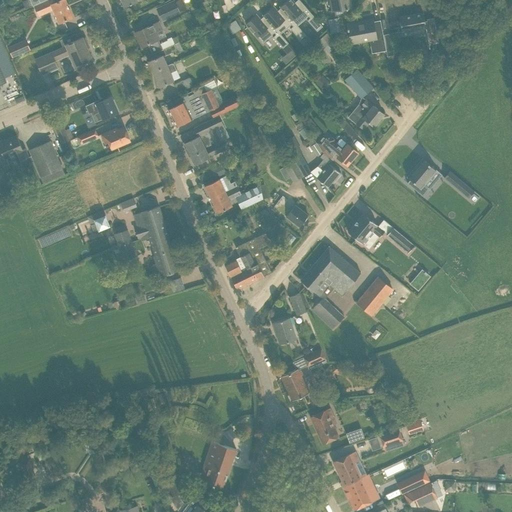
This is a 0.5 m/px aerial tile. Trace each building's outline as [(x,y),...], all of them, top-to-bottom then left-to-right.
[(72,17),(64,0),(60,0),(57,2),(56,0),(45,0),(34,5),(35,8),(34,8),(38,16),(53,10),(59,23),(63,21),(72,17)] [(173,0),(156,8),(163,21),(180,13),(174,0),(173,0)] [(290,0),(287,0),(279,7),(281,8),(297,26),(306,18),(307,17),(309,19),(307,20),(317,31),(322,26),(299,0),(297,0),(293,3),(290,0)] [(331,0),(334,11),(345,9),(346,10),(347,9),(347,8),(351,8),(349,0),(331,0)] [(272,7),(262,15),(263,16),(279,35),(280,34),(289,26),(291,24),(293,26),(290,29),(299,40),(305,35),(297,26),(281,8),(276,12),(272,7)] [(400,27),(402,33),(426,29),(425,23),(423,13),(399,17),(400,27)] [(255,15),(245,23),(262,43),(272,35),(272,34),(274,33),(275,35),(273,37),(282,48),(288,43),(280,34),(279,35),(263,16),(259,20),(255,15)] [(330,34),(340,32),(338,18),(328,20),(330,34)] [(233,33),(242,28),(236,19),(228,24),(233,33)] [(348,28),(347,28),(347,31),(348,31),(351,43),(372,39),(374,53),(386,51),(385,51),(380,20),(373,22),(372,20),(347,25),(348,28)] [(145,28),(135,32),(142,46),(147,44),(152,54),(160,51),(162,50),(174,46),(175,48),(180,45),(179,42),(174,44),(173,43),(172,40),(160,44),(158,39),(155,33),(164,28),(161,21),(145,28)] [(328,45),(333,41),(327,33),(318,40),(329,52),(332,50),(328,45)] [(390,34),(383,35),(385,51),(386,51),(393,50),(390,34)] [(66,47),(69,54),(75,68),(92,61),(82,37),(65,44),(66,47)] [(225,37),(219,39),(222,49),(228,47),(225,37)] [(29,51),(25,39),(13,44),(14,46),(8,49),(12,59),(29,51)] [(174,46),(162,50),(165,55),(175,51),(176,53),(183,50),(180,45),(175,48),(174,46)] [(58,68),(55,60),(69,54),(66,47),(35,60),(37,66),(41,75),(58,68)] [(232,69),(223,53),(213,58),(222,74),(232,69)] [(148,61),(153,72),(167,66),(167,65),(166,65),(162,55),(148,61)] [(167,66),(153,72),(159,87),(173,81),(172,80),(179,78),(172,63),(167,65),(167,66)] [(357,69),(345,80),(360,99),(373,88),(357,69)] [(175,84),(178,92),(192,86),(189,77),(175,84)] [(233,80),(226,77),(223,83),(230,86),(233,80)] [(218,104),(210,89),(217,86),(214,80),(203,85),(203,86),(166,104),(176,127),(219,106),(218,104)] [(98,100),(85,106),(88,114),(92,112),(96,122),(103,119),(118,112),(111,97),(99,102),(98,100)] [(222,114),(239,107),(234,97),(218,104),(219,106),(222,114)] [(359,105),(348,118),(363,130),(369,123),(373,126),(383,114),(375,108),(365,100),(361,106),(359,105)] [(322,132),(310,118),(309,119),(306,115),(301,120),(304,123),(303,124),(315,138),(322,132)] [(184,143),(189,154),(194,164),(209,157),(209,158),(226,150),(222,141),(221,141),(220,139),(216,131),(224,128),(218,116),(194,127),(198,137),(184,143)] [(74,138),(69,128),(64,130),(59,117),(51,120),(61,143),(74,138)] [(358,135),(344,120),(339,125),(352,140),(358,135)] [(108,142),(112,150),(130,141),(124,127),(117,130),(116,128),(101,135),(105,143),(108,142)] [(78,137),(81,144),(98,136),(94,129),(78,137)] [(350,146),(347,144),(341,139),(339,139),(336,143),(334,141),(335,139),(325,132),(317,143),(321,150),(330,159),(334,154),(347,165),(357,153),(350,146)] [(28,157),(25,148),(22,149),(16,135),(8,139),(9,142),(6,143),(5,139),(0,141),(0,160),(4,171),(10,168),(8,164),(17,161),(20,160),(28,157)] [(312,145),(316,143),(311,135),(305,139),(310,147),(311,146),(312,145)] [(284,141),(292,156),(300,152),(300,149),(293,137),(284,141)] [(62,168),(50,141),(29,150),(40,177),(62,168)] [(69,152),(65,143),(60,145),(64,154),(69,152)] [(322,153),(316,143),(312,145),(311,146),(317,156),(322,153)] [(303,176),(311,172),(300,152),(292,156),(293,158),(292,158),(303,177),(303,176)] [(335,181),(341,174),(333,167),(328,164),(331,160),(323,153),(320,157),(323,159),(318,166),(323,170),(317,178),(320,180),(328,187),(334,179),(335,181)] [(293,182),(303,177),(292,158),(283,164),(293,182)] [(422,159),(407,177),(410,179),(407,183),(423,196),(428,190),(423,185),(435,170),(422,159)] [(221,164),(199,175),(203,184),(225,173),(221,164)] [(235,198),(240,209),(263,199),(260,185),(241,195),(235,181),(230,183),(226,175),(205,186),(218,213),(232,206),(229,201),(235,198)] [(459,179),(453,185),(468,198),(474,192),(459,179)] [(286,216),(299,227),(308,215),(295,205),(291,209),(284,204),(287,199),(283,196),(274,206),(286,216)] [(123,212),(136,206),(133,199),(120,204),(123,212)] [(150,265),(154,278),(179,270),(159,206),(133,215),(137,226),(134,228),(137,236),(148,233),(157,263),(150,265)] [(108,226),(102,211),(88,217),(93,232),(108,226)] [(384,231),(377,225),(363,213),(363,214),(348,231),(347,232),(361,243),(371,231),(379,238),(384,231)] [(288,232),(280,225),(277,222),(270,230),(280,240),(288,232)] [(247,227),(241,229),(245,237),(251,235),(247,227)] [(414,245),(393,227),(386,235),(408,253),(414,245)] [(127,231),(114,236),(118,247),(131,242),(127,231)] [(237,290),(264,276),(263,276),(271,272),(259,248),(268,244),(263,233),(235,247),(244,266),(240,268),(239,269),(240,269),(234,272),(235,275),(230,277),(237,290)] [(135,256),(131,242),(118,247),(116,247),(121,261),(135,256)] [(360,273),(329,246),(300,280),(319,296),(321,293),(317,289),(324,281),(341,295),(360,273)] [(235,275),(234,272),(240,269),(239,269),(240,268),(235,259),(224,264),(230,277),(235,275)] [(405,281),(403,284),(417,295),(423,288),(409,277),(407,279),(406,279),(404,281),(405,281)] [(356,304),(371,316),(382,303),(387,296),(392,291),(377,279),(356,304)] [(306,311),(302,302),(298,293),(289,296),(297,314),(306,311)] [(387,296),(382,303),(384,305),(390,298),(387,296)] [(311,309),(332,329),(343,317),(322,298),(311,309)] [(296,339),(292,327),(290,317),(272,323),(279,344),(296,339)] [(302,357),(307,366),(324,357),(319,348),(302,357)] [(290,372),(281,376),(292,400),(309,392),(297,368),(290,372)] [(151,394),(149,387),(125,394),(127,401),(151,394)] [(165,393),(158,395),(161,406),(168,404),(165,393)] [(338,437),(329,417),(332,416),(328,408),(319,413),(310,417),(322,444),(338,437)] [(409,423),(413,433),(423,430),(419,420),(409,423)] [(345,433),(349,443),(364,438),(360,428),(345,433)] [(403,445),(398,429),(379,436),(383,447),(389,445),(390,449),(403,445)] [(370,439),(374,450),(383,447),(379,436),(370,439)] [(199,481),(222,489),(236,449),(212,441),(204,465),(209,467),(207,473),(202,471),(199,481)] [(362,477),(354,461),(356,460),(353,452),(350,454),(350,453),(332,462),(344,486),(362,477)] [(36,478),(29,458),(17,462),(23,482),(36,478)] [(173,463),(162,467),(169,488),(172,496),(183,493),(173,463)] [(159,470),(150,473),(155,487),(163,484),(159,470)] [(344,486),(343,486),(345,492),(345,493),(346,492),(348,497),(348,498),(350,501),(353,509),(353,510),(354,510),(371,502),(375,500),(373,495),(371,496),(362,477),(344,486)] [(403,495),(407,503),(415,500),(418,507),(437,499),(429,483),(403,495)] [(207,511),(203,508),(191,500),(181,511),(207,511)]
